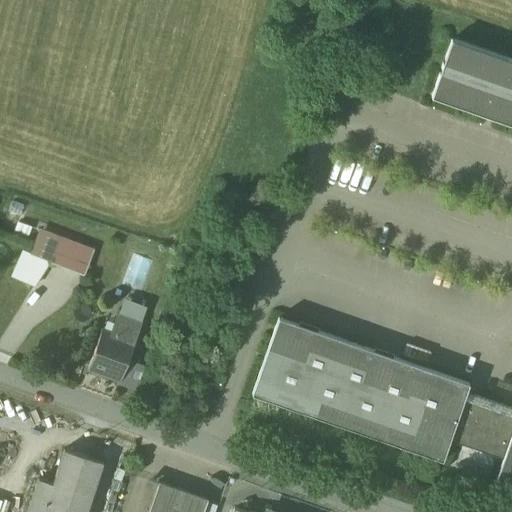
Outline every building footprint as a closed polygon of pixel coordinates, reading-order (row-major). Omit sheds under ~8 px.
[(511,59),(452,38),(431,96),(511,124),(511,432),(503,458),(493,486),(496,487),(511,479),(511,59)] [(84,275),(93,248),(60,237),(50,264),(84,275)] [(141,321),(119,312),(111,333),(102,330),(89,366),(120,378),(127,360),(141,321)] [(469,383),(278,317),(252,394),(443,460),(450,440),(467,390),(469,383)] [(144,366),(127,360),(120,378),(118,382),(136,388),(144,366)] [(511,432),(511,405),(467,390),(450,440),(503,458),(511,432)] [(63,448),(52,482),(37,477),(26,511),(86,511),(102,460),(63,448)] [(148,511),(203,511),(208,499),(159,482),(148,511)]
